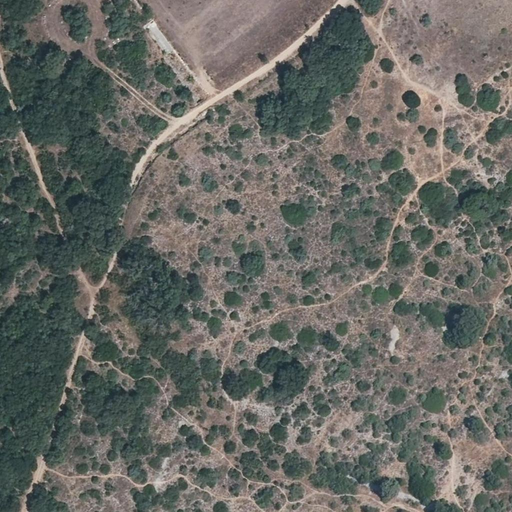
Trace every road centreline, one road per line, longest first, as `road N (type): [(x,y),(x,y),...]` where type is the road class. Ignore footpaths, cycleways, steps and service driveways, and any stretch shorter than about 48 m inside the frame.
road 1 (track): [(109,271),(136,175),(168,131),(299,46),(346,0)]
road 2 (track): [(109,271),(94,305),(0,76)]
road 3 (track): [(27,511),(94,305)]
